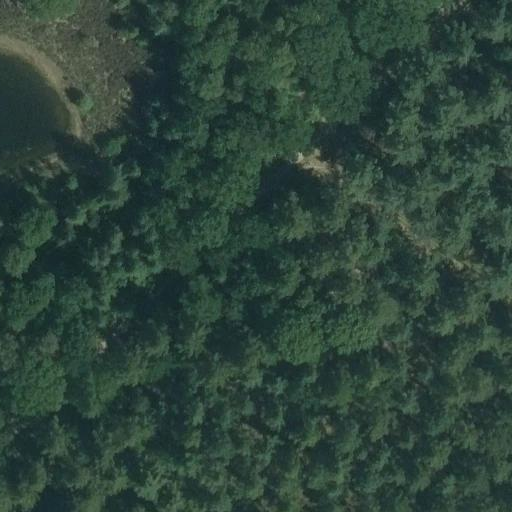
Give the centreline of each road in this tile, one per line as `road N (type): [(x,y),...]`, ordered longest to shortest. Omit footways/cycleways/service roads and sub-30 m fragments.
road 1 (track): [(0,455),(324,138)]
road 2 (track): [(511,270),(324,138)]
road 3 (track): [(324,138),(461,0)]
